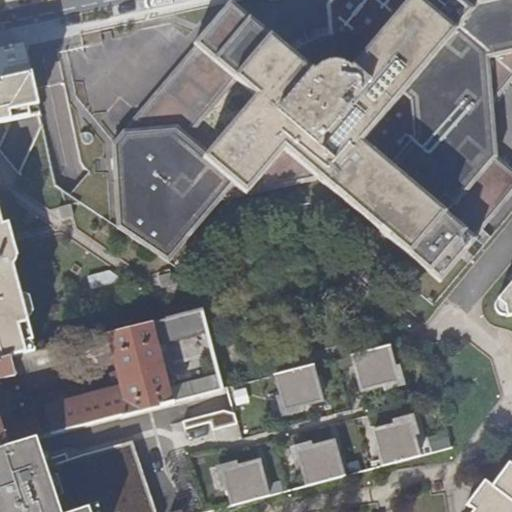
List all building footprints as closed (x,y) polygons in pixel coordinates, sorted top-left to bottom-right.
[(293,53),(233,2),(197,44),(198,45),(113,146),(117,228),(168,262),(224,199),(321,180),(325,184),(318,192),(400,262),(407,254),(441,283),(479,238),(485,243),(493,234),(486,228),(511,197),(511,166),(499,156),(495,104),(511,84),(511,0),(333,0),(330,4),(336,35),(327,38),(304,47),(293,53)] [(301,38),(304,47),(327,38),(323,30),(312,32),(301,38)] [(0,363),(11,360),(34,354),(27,332),(36,329),(33,319),(24,321),(19,298),(22,297),(21,291),(17,292),(11,270),(13,269),(16,265),(16,261),(7,229),(0,230),(0,125),(41,116),(32,76),(29,76),(23,48),(0,52),(0,363)] [(118,279),(108,273),(87,279),(90,291),(115,284),(118,279)] [(511,284),(494,306),(494,311),(496,313),(500,315),(506,316),(507,318),(511,316),(511,284)] [(157,343),(206,330),(201,312),(152,324),(157,343)] [(36,440),(97,423),(173,404),(169,389),(157,343),(152,324),(103,336),(107,352),(110,351),(119,388),(47,408),(49,414),(14,425),(19,444),(36,440)] [(390,346),(353,355),(362,391),(384,386),(386,391),(406,386),(401,366),(395,367),(390,346)] [(0,450),(8,448),(0,425),(0,382),(16,378),(11,360),(0,363),(0,450)] [(313,366),(276,375),(282,396),(276,397),(282,418),(303,412),(302,407),(323,401),(313,366)] [(173,404),(222,391),(218,376),(169,389),(173,404)] [(223,411),(182,421),(184,429),(209,423),(211,431),(236,425),(233,414),(223,411)] [(373,432),(383,467),(419,457),(414,437),(419,435),(414,415),(393,420),(394,426),(373,432)] [(8,448),(0,450),(0,511),(155,511),(132,441),(68,460),(66,453),(43,461),(36,440),(8,448)] [(302,466),(307,487),(343,477),(334,442),(312,447),(311,442),(290,447),(295,468),(302,466)] [(227,486),(232,506),(268,497),(259,462),(238,467),(237,462),(216,467),(221,487),(227,486)] [(511,511),(511,467),(510,466),(493,488),(486,482),(468,505),(475,511),(474,511),(511,511)]
